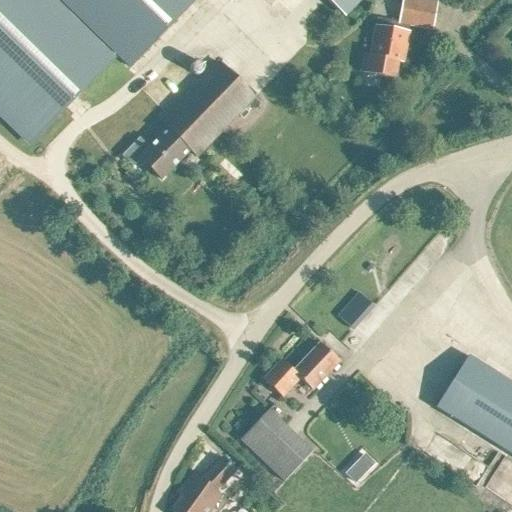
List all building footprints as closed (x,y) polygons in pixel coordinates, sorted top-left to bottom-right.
[(0,0),(0,113),(31,144),(77,96),(112,60),(49,0),(0,0)] [(58,0),(128,68),(195,0),(58,0)] [(325,0),(345,19),(363,0),(325,0)] [(432,30),(437,3),(417,0),(402,0),(399,23),(377,19),(370,56),(365,55),(361,73),(394,79),(397,62),(403,63),(410,26),(432,30)] [(204,70),(203,66),(201,63),(196,62),(192,63),(190,67),(190,71),(193,74),(197,76),(201,74),(204,70)] [(196,157),(255,98),(240,84),(220,64),(161,124),(167,129),(149,148),(138,138),(121,155),(131,166),(139,158),(146,166),(161,180),(190,151),(196,157)] [(345,341),(357,352),(397,310),(385,299),(345,341)] [(312,391),(340,363),(319,344),(293,372),(281,361),(263,380),(283,399),(301,381),(312,391)] [(436,408),(511,455),(511,384),(468,357),(436,408)] [(283,482),(311,452),(269,411),(240,441),(283,482)] [(221,486),(235,472),(222,458),(202,479),(194,471),(177,494),(181,497),(171,510),(172,511),(210,511),(221,498),(217,493),(221,486)]
